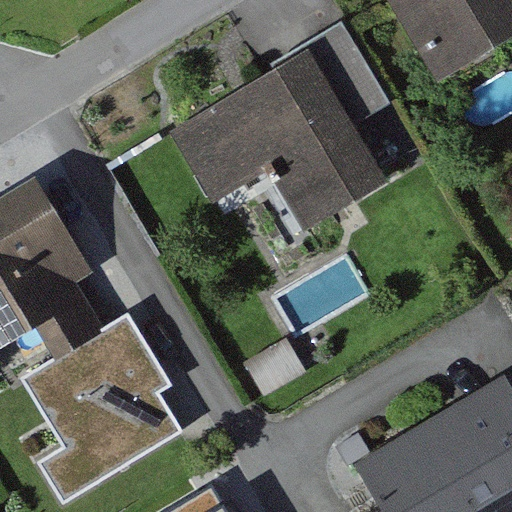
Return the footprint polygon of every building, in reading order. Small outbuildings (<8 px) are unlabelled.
[(511,0),(398,0),(397,1),(442,78),(511,37),(511,0)] [(314,59),(182,139),(220,202),(283,164),(322,229),(392,187),(314,59)] [(0,208),(0,350),(104,288),(41,184),(0,208)] [(170,425),(143,383),(156,375),(115,310),(14,374),(54,438),(25,456),(52,499),(170,425)] [(511,511),(511,392),(503,377),(357,465),(386,511),(511,511)]
